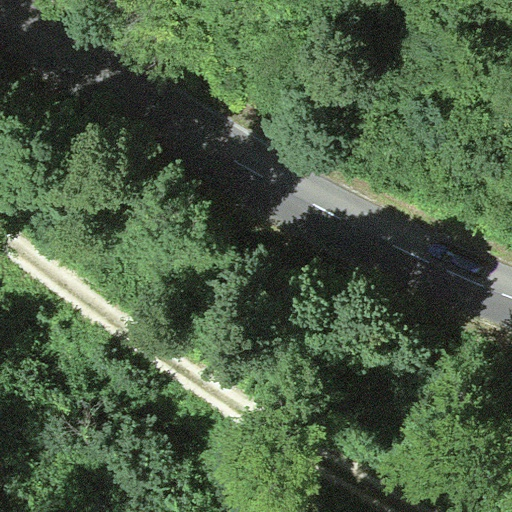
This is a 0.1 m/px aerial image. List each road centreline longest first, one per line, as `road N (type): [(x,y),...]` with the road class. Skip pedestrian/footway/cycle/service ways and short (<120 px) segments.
road 1 (track): [(0,239),(338,478),(402,511)]
road 2 (tertiary): [(218,152),(358,230),(511,296)]
road 3 (tertiary): [(218,152),(0,4)]
